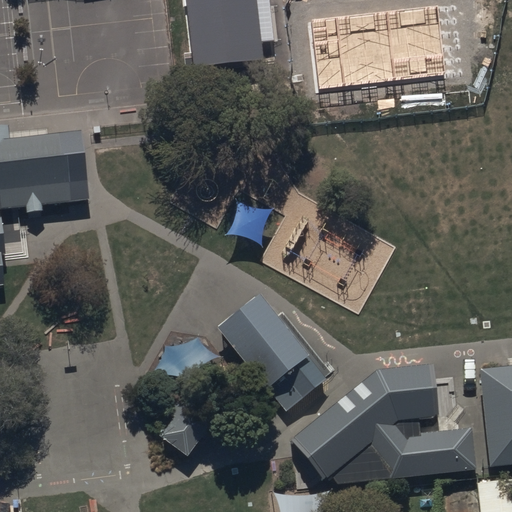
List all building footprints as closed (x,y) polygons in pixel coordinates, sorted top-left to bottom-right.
[(216,0),(217,3),(166,8),(172,67),(281,56),(275,0),(216,0)] [(0,285),(5,285),(1,254),(6,254),(2,217),(0,217),(0,215),(0,209),(26,206),(27,212),(42,211),(42,204),(89,199),(81,130),(9,138),(8,125),(0,125),(0,285)] [(260,294),(219,327),(286,411),(327,378),(260,294)] [(431,363),(377,369),(294,438),(327,478),(332,474),(340,483),(475,467),(471,428),(421,434),(419,417),(437,415),(431,363)] [(511,365),(479,369),(490,467),(511,464),(511,365)] [(175,416),(161,436),(188,455),(214,420),(181,396),(169,413),(175,416)] [(511,511),(511,477),(476,482),(480,511),(511,511)]
